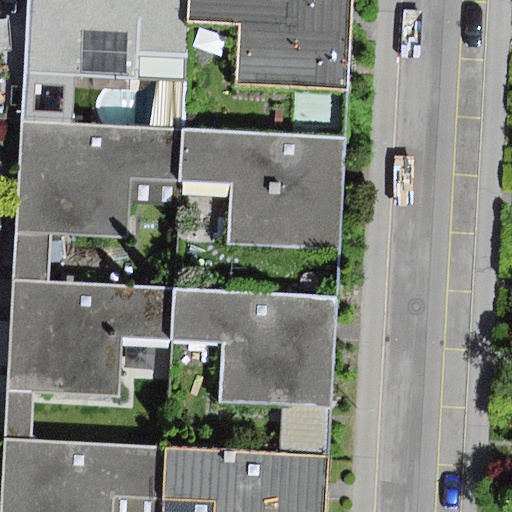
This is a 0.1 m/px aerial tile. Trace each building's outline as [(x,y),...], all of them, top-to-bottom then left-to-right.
[(189,21),(190,0),(27,0),(27,4),(24,71),(138,77),(139,51),(188,53),(189,21)] [(353,0),(190,0),(189,21),(240,24),(237,84),(348,90),(353,13),(353,0)] [(138,77),(24,71),(21,125),(136,130),(138,77)] [(20,154),(16,234),(53,235),(127,238),(129,202),(130,178),(181,181),(182,131),(136,130),(21,125),(20,154)] [(345,139),(182,131),(181,181),(232,184),(229,243),(340,249),(343,175),(345,139)] [(179,205),(181,181),(130,178),(129,202),(179,205)] [(50,282),(53,235),(16,234),(13,279),(50,282)] [(11,313),(7,391),(35,393),(118,397),(121,336),(172,339),(174,288),(50,282),(13,279),(11,313)] [(338,296),(174,288),(172,339),(225,342),(221,403),(284,406),(333,409),(337,331),(338,296)] [(33,440),(35,393),(7,391),(6,439),(33,440)] [(333,409),(284,406),(281,454),(330,456),(333,409)] [(4,472),(1,511),(113,511),(114,496),(163,499),(166,448),(6,439),(4,472)] [(281,454),(166,448),(163,499),(216,502),(215,511),(327,511),(328,492),(330,456),(281,454)] [(113,511),(162,511),(163,499),(114,496),(113,511)] [(215,511),(216,502),(163,499),(162,511),(215,511)]
